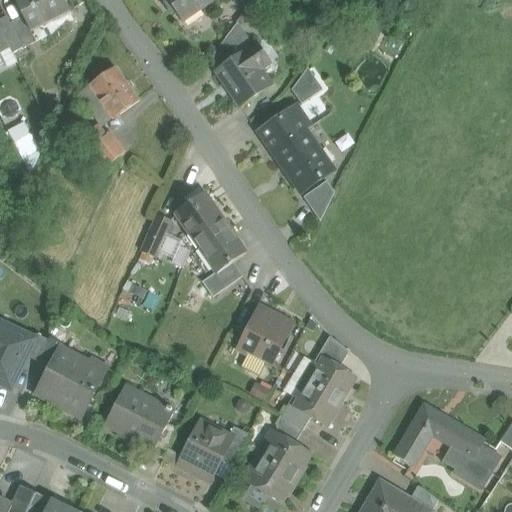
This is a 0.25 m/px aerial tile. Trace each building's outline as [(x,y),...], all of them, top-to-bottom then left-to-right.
[(63,0),(13,0),(14,0),(23,19),(11,25),(23,49),(23,50),(37,44),(31,32),(69,12),(63,0)] [(166,0),(182,23),(215,0),(166,0)] [(11,25),(7,18),(0,21),(0,29),(4,37),(10,50),(13,54),(23,49),(11,25)] [(237,25),(210,60),(217,71),(252,47),(238,26),(237,25)] [(0,29),(0,54),(10,50),(4,37),(0,29)] [(217,71),(216,72),(241,109),(272,88),(261,72),(269,65),(255,45),(252,47),(217,71)] [(116,69),(89,87),(113,121),(139,102),(116,69)] [(308,70),(292,92),(302,106),(323,91),(308,70)] [(113,121),(89,87),(78,95),(98,126),(101,129),(113,121)] [(306,132),(311,128),(297,108),(259,134),(274,155),(277,153),(306,132)] [(23,158),(40,149),(25,122),(8,131),(23,158)] [(126,153),(110,133),(106,136),(101,129),(98,126),(86,135),(109,166),(126,153)] [(306,132),(277,153),(293,177),(290,179),(301,195),(324,179),(322,176),(332,169),(306,132)] [(327,183),(304,199),(320,223),(335,194),(327,183)] [(229,230),(204,195),(176,214),(201,250),(229,230)] [(172,223),(158,216),(142,253),(155,259),(172,223)] [(229,230),(201,250),(217,273),(218,274),(233,264),(246,255),(229,230)] [(217,273),(202,283),(213,299),(243,278),(233,264),(218,274),(217,273)] [(197,312),(208,292),(192,283),(181,303),(197,312)] [(277,328),(283,317),(261,307),(256,317),(277,328)] [(277,328),(256,317),(239,349),(271,366),(293,323),(283,317),(277,328)] [(34,339),(0,322),(0,385),(10,390),(26,357),(34,339)] [(48,341),(36,335),(34,339),(26,357),(38,363),(48,341)] [(350,353),(330,338),(314,365),(319,368),(324,360),(340,370),(350,353)] [(48,341),(38,363),(50,368),(60,349),(62,350),(63,346),(49,339),(48,341)] [(62,350),(60,349),(50,368),(36,395),(62,409),(63,407),(83,418),(108,370),(92,361),(90,365),(62,350)] [(340,370),(324,360),(319,368),(314,365),(304,381),(338,402),(345,392),(349,390),(355,379),(340,370)] [(338,402),(304,381),(294,398),(299,401),(295,408),(312,419),(327,427),(333,416),(332,412),(338,402)] [(167,410),(125,388),(106,426),(155,451),(157,448),(168,425),(174,414),(172,413),(172,411),(168,409),(167,410)] [(332,412),(333,416),(349,390),(345,392),(338,402),(332,412)] [(312,419),(295,408),(299,401),(294,398),(282,419),(303,432),(304,432),(312,419)] [(484,443),(425,408),(396,457),(413,467),(432,436),(450,446),(467,456),(456,475),(480,490),(498,459),(481,449),(484,443)] [(282,419),(280,419),(276,425),(279,434),(277,436),(295,446),(303,432),(282,419)] [(229,439),(200,424),(178,467),(189,473),(194,462),(216,473),(221,462),(232,441),(229,439)] [(511,424),(500,443),(511,450),(511,424)] [(178,431),(168,425),(157,448),(167,453),(178,431)] [(232,441),(221,462),(232,468),(248,435),(234,429),(229,439),(232,441)] [(274,441),(277,436),(273,433),(266,443),(275,441),(274,441)] [(295,446),(277,436),(274,441),(275,441),(266,443),(258,457),(295,479),(309,455),(295,446)] [(439,465),(456,475),(467,456),(450,446),(439,465)] [(295,479),(258,457),(250,470),(252,479),(249,484),(252,486),(246,497),(247,502),(261,510),(263,507),(270,496),(280,503),(295,479)] [(194,462),(189,473),(210,483),(216,473),(194,462)] [(11,482),(35,478),(33,464),(9,467),(11,482)] [(410,501),(380,483),(362,511),(426,511),(427,511),(410,501)] [(23,511),(32,493),(21,488),(11,508),(12,508),(10,511),(23,511)] [(432,511),(439,502),(418,488),(410,501),(427,511),(426,511),(432,511)] [(43,499),(32,493),(23,511),(36,511),(43,499)] [(280,503),(270,496),(263,507),(271,511),(283,511),(286,508),(280,504),(280,503)] [(45,511),(50,503),(43,499),(36,511),(45,511)] [(11,508),(0,501),(0,511),(10,511),(12,508),(11,508)] [(45,511),(68,511),(50,503),(45,511)]
